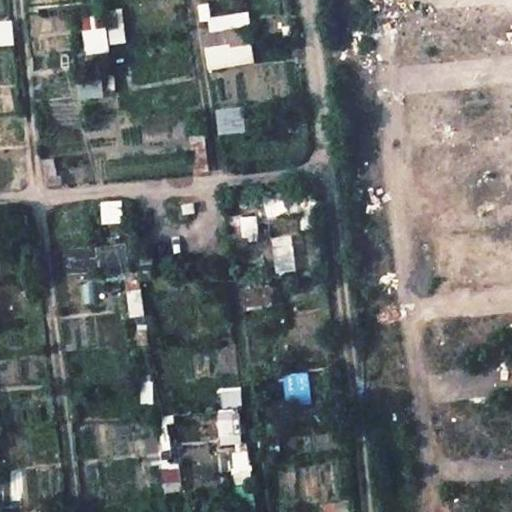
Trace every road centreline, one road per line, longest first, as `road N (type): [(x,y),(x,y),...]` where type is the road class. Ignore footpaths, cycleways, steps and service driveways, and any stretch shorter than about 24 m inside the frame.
road 1 (unknown): [(20,0),(75,499)]
road 2 (track): [(306,0),(323,148),(318,163),(295,175),(0,200)]
road 3 (unknown): [(191,0),(216,182)]
